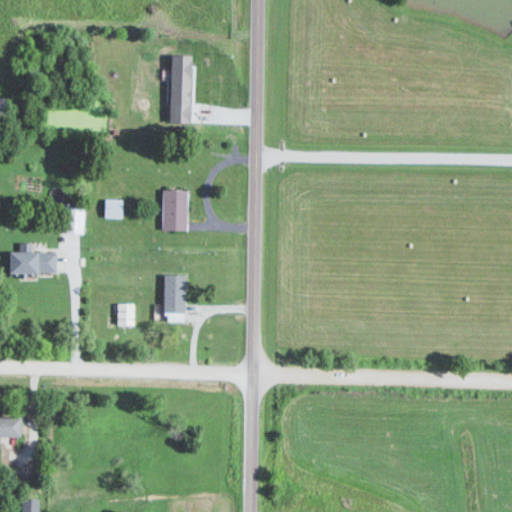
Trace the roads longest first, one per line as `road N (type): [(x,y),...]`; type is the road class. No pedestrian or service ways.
road 1 (secondary): [(249,511),(258,0)]
road 2 (residential): [(511,382),(252,373)]
road 3 (residential): [(252,373),(0,367)]
